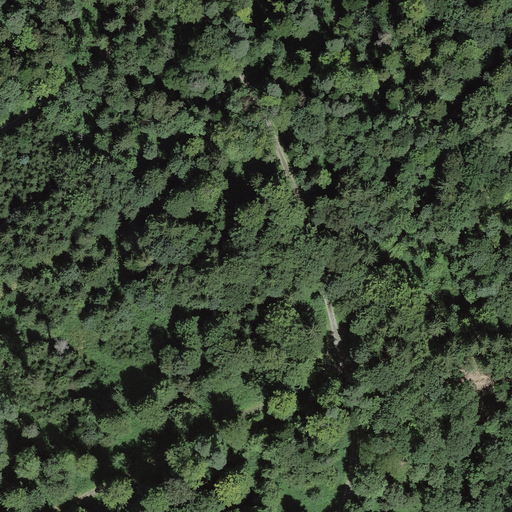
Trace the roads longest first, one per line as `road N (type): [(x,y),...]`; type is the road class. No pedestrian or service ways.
road 1 (track): [(181,0),(235,76),(343,358),(356,412),(341,511)]
road 2 (track): [(343,358),(51,511)]
road 3 (track): [(134,0),(133,14),(85,74),(0,127)]
